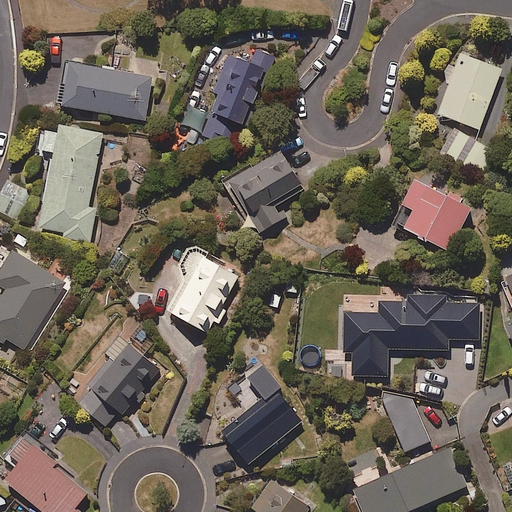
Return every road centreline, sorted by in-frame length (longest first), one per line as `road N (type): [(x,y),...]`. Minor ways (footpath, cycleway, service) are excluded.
road 1 (residential): [(444,0),(400,34),(373,122),(348,133),(320,129),(309,108),(313,82),(343,47),(357,0)]
road 2 (residential): [(119,497),(127,473),(161,460),(190,480),(190,511)]
